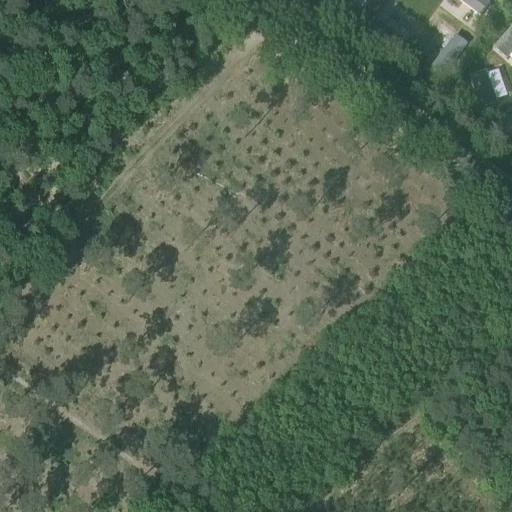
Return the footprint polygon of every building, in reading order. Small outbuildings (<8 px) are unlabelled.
[(327,0),(366,25),(381,0),(327,0)] [(476,30),(493,8),(482,0),(447,0),(444,5),(476,30)] [(379,34),(399,52),(424,25),(404,7),(379,34)] [(422,32),(416,43),(428,50),(434,39),(422,32)] [(449,81),(466,49),(441,36),(424,68),(449,81)] [(511,49),(503,40),(488,55),(511,79),(511,49)] [(462,97),(490,116),(505,94),(476,75),(462,97)]
